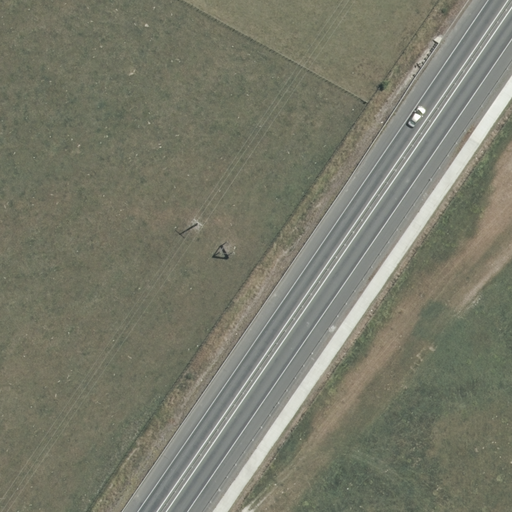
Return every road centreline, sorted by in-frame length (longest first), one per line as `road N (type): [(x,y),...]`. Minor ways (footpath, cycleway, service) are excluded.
road 1 (trunk): [(145,511),(492,0)]
road 2 (trunk): [(511,37),(185,511)]
